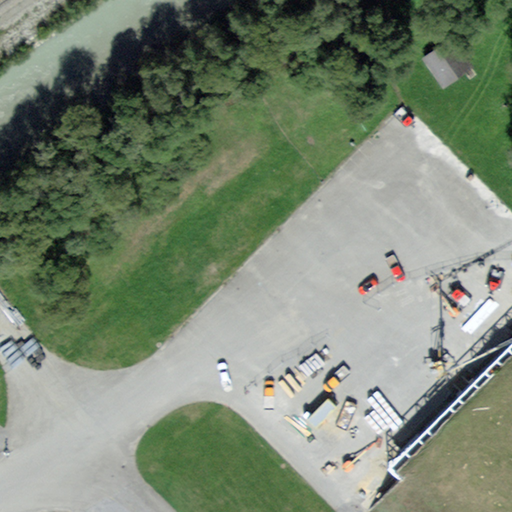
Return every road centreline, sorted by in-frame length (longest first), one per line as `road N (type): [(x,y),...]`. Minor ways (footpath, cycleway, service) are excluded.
road 1 (unclassified): [(0,490),(303,296),(346,291),(371,303),(444,369)]
road 2 (track): [(511,258),(346,291)]
